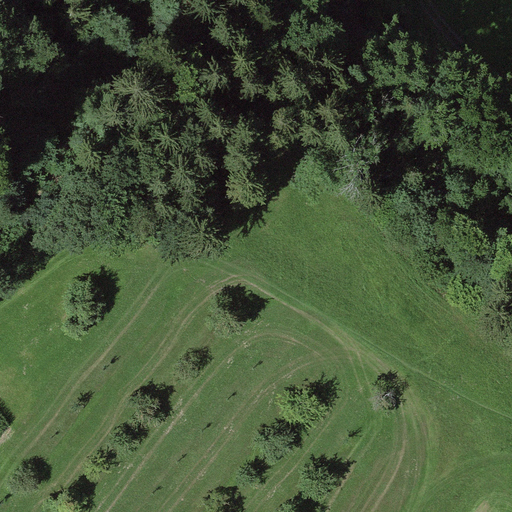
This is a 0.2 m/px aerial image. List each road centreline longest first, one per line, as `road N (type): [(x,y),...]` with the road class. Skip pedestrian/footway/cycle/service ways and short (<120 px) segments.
road 1 (track): [(48,194),(75,233),(114,248),(166,250),(244,270),(511,416)]
road 2 (track): [(511,90),(424,0)]
